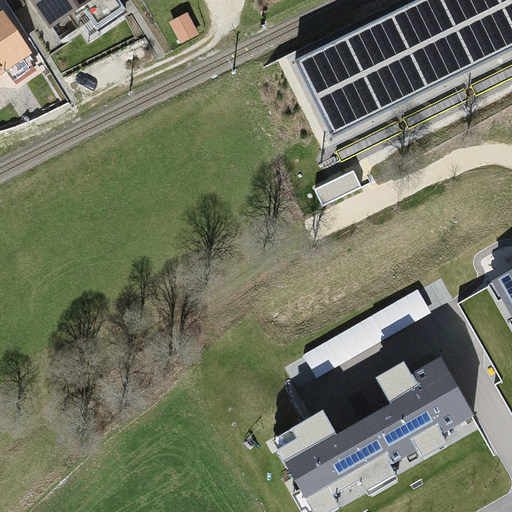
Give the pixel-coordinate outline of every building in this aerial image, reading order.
[(97,0),(26,0),(50,36),(100,3),(97,0)] [(511,0),(417,0),(295,60),(333,136),(511,47),(511,0)] [(2,13),(0,13),(0,70),(28,51),(2,13)] [(511,269),(492,280),(511,315),(511,269)] [(437,351),(270,443),(308,511),(326,511),(480,428),(437,351)]
